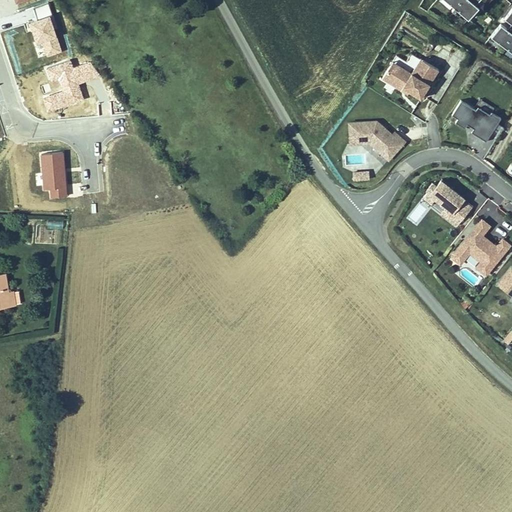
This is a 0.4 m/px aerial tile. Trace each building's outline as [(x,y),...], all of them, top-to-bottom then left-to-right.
[(483,11),(491,0),(445,0),(465,16),(475,4),(478,7),(483,11)] [(475,4),(465,16),(469,19),(478,7),(475,4)] [(511,7),(504,18),(511,23),(511,31),(507,28),(500,23),(491,37),(511,51),(511,7)] [(411,74),(392,62),(381,79),(401,91),(402,89),(409,93),(420,100),(430,84),(433,79),(438,71),(420,60),(411,74)] [(479,99),(473,108),(476,109),(477,106),(490,114),(491,112),(493,107),(479,99)] [(497,123),(500,117),(491,112),(490,114),(477,106),(476,109),(473,108),(460,100),(451,115),(457,118),(455,122),(464,128),(467,124),(473,128),(478,131),(476,135),(486,141),(489,136),(497,123)] [(347,122),(348,143),(368,142),(381,153),(385,148),(392,154),(403,140),(392,131),(390,133),(375,120),(347,122)] [(497,123),(489,136),(495,140),(503,127),(497,123)] [(368,142),(348,143),(349,150),(365,149),(382,165),(392,154),(385,148),(381,153),(368,142)] [(368,171),(359,171),(360,179),(369,178),(368,171)] [(440,214),(456,227),(472,207),(464,200),(465,199),(441,179),(436,186),(432,182),(425,190),(427,192),(421,199),(430,206),(434,201),(444,209),(440,214)] [(480,219),(451,257),(459,263),(467,253),(479,263),(475,267),(485,274),(509,244),(501,238),(495,246),(485,238),(484,240),(479,236),(481,234),(488,225),(480,219)] [(511,270),(510,268),(497,284),(508,293),(511,287),(511,270)] [(8,293),(5,274),(0,274),(0,306),(10,304),(8,293)]
